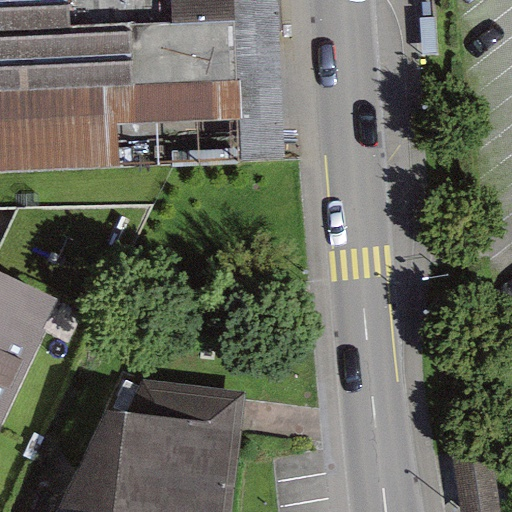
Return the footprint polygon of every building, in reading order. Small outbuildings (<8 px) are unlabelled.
[(0,0),(0,171),(102,166),(98,92),(254,85),(249,0),(0,0)] [(294,155),(286,0),(249,0),(254,85),(98,92),(102,166),(132,165),(130,124),(246,118),(248,157),(294,155)] [(54,265),(2,258),(0,274),(0,299),(49,306),(54,265)] [(236,511),(248,393),(145,385),(74,511),(236,511)] [(497,511),(491,454),(458,457),(464,511),(497,511)]
